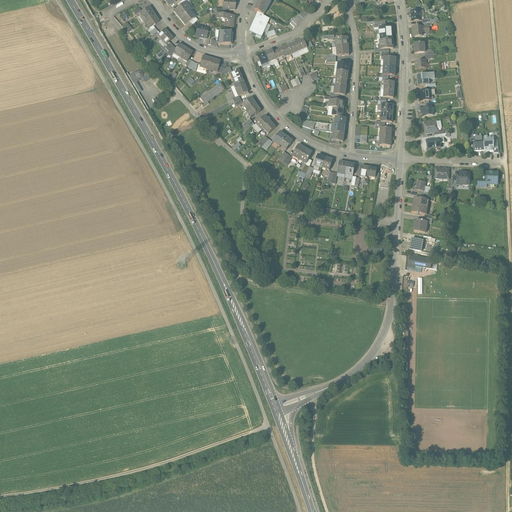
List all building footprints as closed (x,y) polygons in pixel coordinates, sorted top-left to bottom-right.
[(235,1),(227,0),(223,0),(222,9),(222,10),(227,10),(235,11),(235,1)] [(263,16),(271,0),(260,0),(254,11),(258,13),(263,16)] [(317,0),(315,0),(310,5),(314,9),(320,3),(317,0)] [(173,12),(179,20),(188,12),(191,11),(185,4),(180,8),(179,7),(173,12)] [(139,15),(144,23),(154,16),(149,8),(139,15)] [(299,15),(303,20),(310,13),(305,9),(299,15)] [(420,11),(411,12),(412,22),(421,21),(420,11)] [(194,19),(188,12),(179,20),(185,26),(190,22),(194,19)] [(263,16),(258,13),(250,32),(256,35),(261,37),(269,19),(263,16)] [(227,16),(216,15),(216,20),(225,20),(225,26),(233,27),(234,16),(227,16)] [(299,15),(290,24),(294,28),(303,20),(299,15)] [(158,23),(154,16),(144,23),(149,30),(151,28),(153,27),(158,23)] [(126,23),(122,27),(128,34),(133,31),(126,23)] [(202,28),(197,27),(195,37),(199,38),(199,39),(206,40),(207,31),(208,28),(202,27),(202,28)] [(422,27),(412,28),(413,38),(421,37),(420,33),(430,32),(429,27),(422,27)] [(379,29),(380,41),(393,40),(392,28),(384,28),(379,28),(379,29)] [(157,37),(161,41),(167,35),(164,31),(157,37)] [(233,33),(218,31),(217,42),(217,44),(230,45),(231,40),(232,40),(233,33)] [(172,40),(167,35),(161,41),(166,46),(172,40)] [(335,39),(336,48),(348,47),(347,38),(335,39)] [(295,43),(299,52),(307,49),(305,44),(303,40),(295,43)] [(393,49),(393,40),(380,41),(381,50),(389,49),(393,49)] [(299,52),(295,43),(288,47),(292,55),(299,52)] [(424,43),(414,44),(415,54),(424,53),(425,53),(425,52),(424,43)] [(174,54),(180,58),(185,50),(179,45),(176,49),(173,54),(174,54)] [(173,54),(176,49),(172,47),(168,52),(166,55),(171,58),(174,54),(173,54)] [(292,55),(288,47),(281,50),(284,57),(285,59),(292,55)] [(349,56),(348,47),(336,48),(337,57),(349,56)] [(192,54),(185,50),(180,58),(183,60),(183,61),(186,63),(192,54)] [(265,53),(269,63),(276,60),(273,53),(272,50),(265,53)] [(284,57),(281,50),(273,53),(276,60),(284,57)] [(269,63),(265,53),(257,57),(261,66),(269,63)] [(208,71),(211,60),(202,58),(199,68),(208,71)] [(385,58),(385,67),(396,68),(396,58),(388,58),(385,58)] [(211,60),(208,71),(217,73),(219,68),(220,63),(211,60)] [(426,68),(425,61),(416,62),(416,70),(426,68)] [(197,65),(191,63),(187,68),(195,73),(197,65)] [(339,63),(337,71),(348,73),(349,65),(339,63)] [(395,76),(396,68),(385,67),(384,75),(384,76),(388,76),(395,76)] [(138,71),(129,77),(133,84),(140,80),(141,82),(144,81),(143,78),(144,74),(142,71),(138,71)] [(239,71),(230,75),(235,86),(244,83),(239,71)] [(347,81),(348,73),(337,71),(336,79),(347,81)] [(310,75),(313,82),(318,80),(317,77),(318,76),(316,73),(310,75)] [(434,74),(417,76),(418,86),(424,86),(424,85),(428,85),(427,80),(435,79),(434,74)] [(195,83),(190,78),(186,82),(191,87),(195,83)] [(298,78),(290,81),(293,88),(301,85),(298,78)] [(346,89),(347,81),(336,79),(335,87),(346,89)] [(384,83),(384,90),(394,91),(394,83),(388,82),(384,82),(384,83)] [(239,97),(248,93),(244,83),(235,86),(234,87),(238,97),(239,97)] [(220,85),(200,100),(204,105),(201,106),(203,109),(209,105),(207,102),(224,90),(220,85)] [(345,96),(346,89),(335,87),(334,94),(334,95),(339,96),(345,96)] [(393,99),(394,91),(384,90),(383,98),(383,99),(387,99),(393,99)] [(425,92),(419,93),(420,102),(429,101),(429,96),(432,96),(431,91),(425,92)] [(243,104),(247,111),(256,105),(252,98),(243,104)] [(332,101),(330,101),(329,109),(334,109),(343,110),(344,102),(332,101)] [(261,112),(256,105),(247,111),(246,112),(251,119),(261,112)] [(382,106),(381,114),(392,115),(393,106),(386,106),(382,105),(382,106)] [(427,108),(421,109),(422,118),(432,116),(430,108),(430,107),(427,108)] [(307,110),(302,109),(299,119),(305,120),(307,110)] [(342,118),(343,110),(334,109),(333,117),(337,118),(342,118)] [(392,124),(392,115),(381,114),(381,122),(381,123),(385,123),(392,124)] [(261,131),(263,129),(270,122),(265,117),(256,125),(261,131)] [(342,118),(337,118),(336,126),(345,127),(346,119),(342,118)] [(252,123),(250,120),(242,126),(244,128),(252,123)] [(276,128),(270,122),(263,129),(269,135),(276,128)] [(313,123),(304,122),(302,127),(311,130),(311,128),(312,128),(313,123)] [(436,122),(424,124),(425,135),(434,134),(438,133),(438,132),(436,122)] [(244,128),(247,131),(254,125),(252,123),(244,128)] [(336,126),(333,125),(332,133),(333,133),(344,135),(345,127),(336,126)] [(380,129),(380,138),(391,138),(391,130),(384,129),(380,129)] [(279,147),(281,144),(287,137),(280,133),(273,142),(279,147)] [(344,135),(333,133),(332,141),(340,142),(343,143),(344,135)] [(293,142),(287,137),(281,144),(287,149),(293,142)] [(258,145),(261,148),(262,148),(265,145),(269,140),(265,138),(258,145)] [(390,147),(391,138),(380,138),(379,146),(390,147)] [(475,153),(484,152),(483,138),(475,138),(475,153)] [(489,138),(483,138),(484,152),(489,152),(489,153),(493,152),(494,152),(493,148),(494,148),(494,147),(493,144),(494,144),(494,138),(489,139),(489,138)] [(435,140),(426,141),(428,150),(440,148),(439,139),(435,140)] [(238,143),(232,149),(237,153),(243,148),(238,143)] [(292,157),(299,161),(305,150),(298,146),(292,157)] [(313,153),(305,150),(299,161),(307,165),(313,153)] [(284,153),(279,160),(284,163),(288,156),(284,153)] [(322,169),(326,159),(318,156),(314,167),(322,169)] [(333,161),(326,159),(322,169),(329,171),(333,161)] [(345,176),(345,175),(347,164),(339,163),(337,174),(345,176)] [(355,166),(347,164),(345,175),(353,176),(355,166)] [(306,166),(301,175),(305,178),(309,168),(306,166)] [(364,177),(367,177),(369,168),(361,167),(359,178),(363,178),(364,177)] [(309,168),(305,178),(310,180),(314,169),(309,168)] [(377,170),(369,168),(367,177),(375,179),(376,173),(377,170)] [(449,170),(435,169),(435,180),(449,180),(449,170)] [(469,178),(470,174),(458,173),(457,178),(457,185),(469,186),(469,183),(471,182),(471,180),(469,178)] [(497,184),(497,174),(487,174),(487,181),(487,184),(497,184)] [(426,183),(418,182),(416,191),(424,192),(426,183)] [(426,201),(414,199),(412,214),(425,216),(426,216),(426,215),(427,209),(425,209),(426,201)] [(422,222),(416,221),(415,226),(414,226),(413,232),(424,234),(426,224),(426,223),(422,222)] [(423,243),(412,241),(410,250),(421,252),(423,243)] [(368,253),(382,254),(382,243),(369,243),(368,253)] [(432,260),(410,256),(408,268),(414,269),(414,267),(433,270),(434,264),(431,264),(432,260)]
